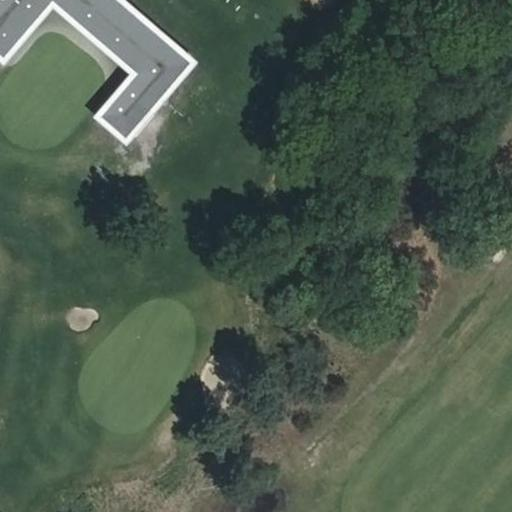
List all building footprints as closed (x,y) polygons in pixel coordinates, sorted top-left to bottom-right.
[(0,16),(0,39),(5,44),(17,54),(60,0),(69,0),(149,66),(113,109),(140,131),(144,126),(122,109),(150,75),(171,93),(177,86),(163,75),(168,70),(83,0),(51,0),(23,35),(0,16)] [(0,0),(0,16),(23,35),(51,0),(0,0)] [(131,0),(83,0),(168,70),(163,75),(177,86),(201,57),(131,0)] [(131,0),(201,57),(204,53),(139,0),(131,0)] [(144,126),(171,93),(150,75),(122,109),(144,126)]
